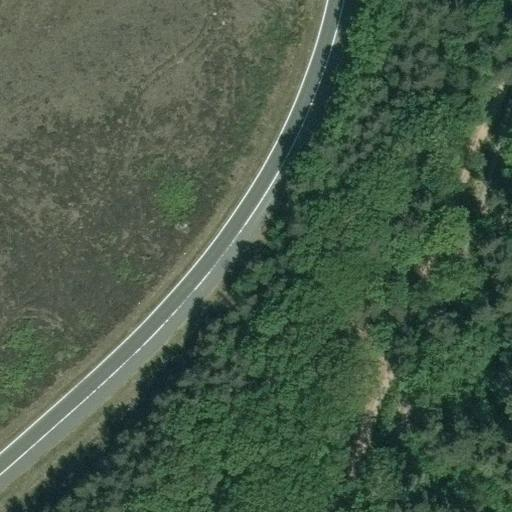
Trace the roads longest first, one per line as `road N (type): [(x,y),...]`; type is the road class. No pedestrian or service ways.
road 1 (motorway): [(0,471),(139,346),(248,215),(315,90),(340,0)]
road 2 (track): [(341,511),(511,64)]
